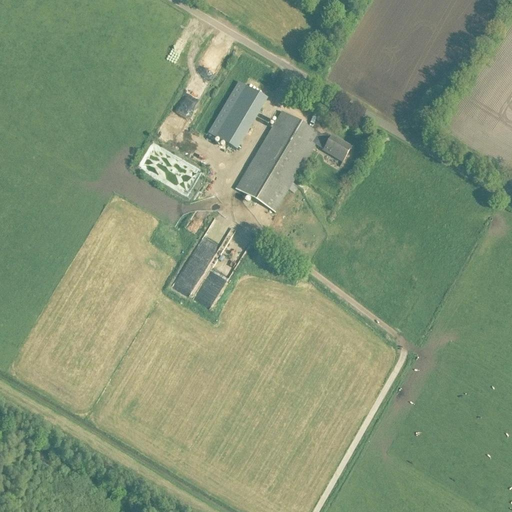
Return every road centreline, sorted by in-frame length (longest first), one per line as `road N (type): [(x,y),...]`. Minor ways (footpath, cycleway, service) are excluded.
road 1 (unclassified): [(511,202),(172,0)]
road 2 (track): [(260,233),(403,346),(316,511)]
